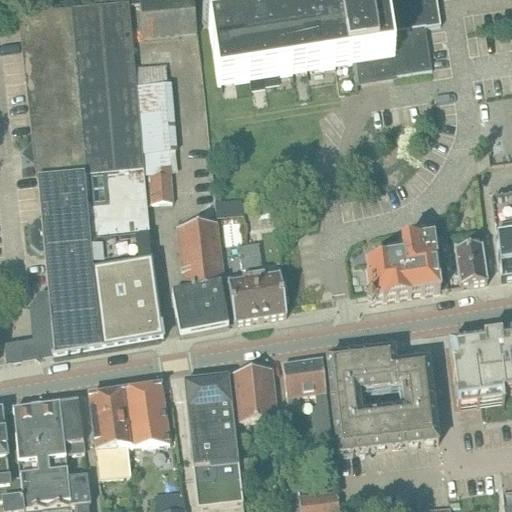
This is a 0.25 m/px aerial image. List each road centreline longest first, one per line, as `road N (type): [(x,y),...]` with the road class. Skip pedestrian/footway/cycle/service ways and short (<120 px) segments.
road 1 (residential): [(0,394),(511,310)]
road 2 (unknown): [(24,390),(0,139)]
